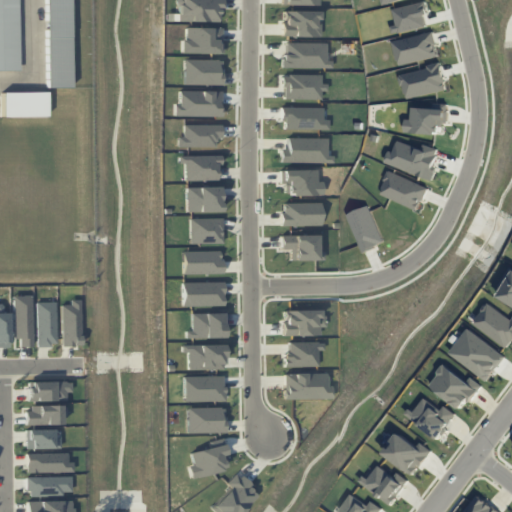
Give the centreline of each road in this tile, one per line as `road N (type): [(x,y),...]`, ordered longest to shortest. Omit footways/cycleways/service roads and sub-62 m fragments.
road 1 (residential): [(452,0),(475,114),(471,157),(441,229),(383,277),(253,285)]
road 2 (residential): [(251,0),(253,285)]
road 3 (residential): [(253,285),(253,393),(271,436)]
road 4 (residential): [(511,397),(428,511)]
road 5 (residential): [(8,511),(4,371)]
